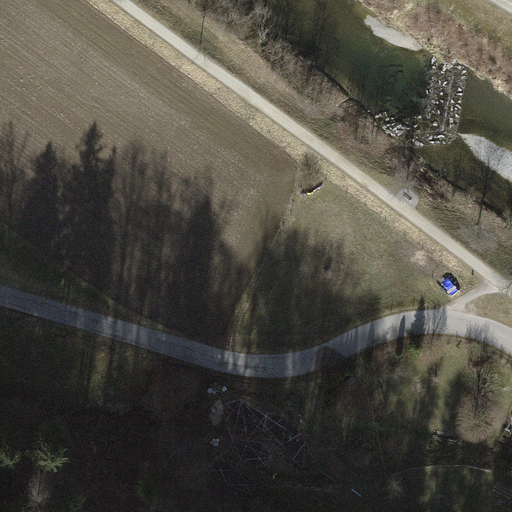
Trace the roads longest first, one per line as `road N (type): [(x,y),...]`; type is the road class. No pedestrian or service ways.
road 1 (track): [(511,340),(426,320),(384,327),(304,366),(232,366),(0,297)]
road 2 (track): [(511,290),(119,0)]
